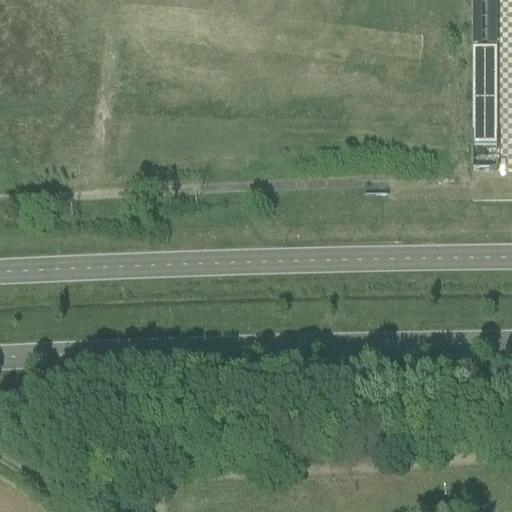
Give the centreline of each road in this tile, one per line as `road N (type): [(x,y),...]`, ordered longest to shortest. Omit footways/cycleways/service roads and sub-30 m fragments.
road 1 (primary): [(0,363),(511,346)]
road 2 (primary): [(511,261),(0,276)]
